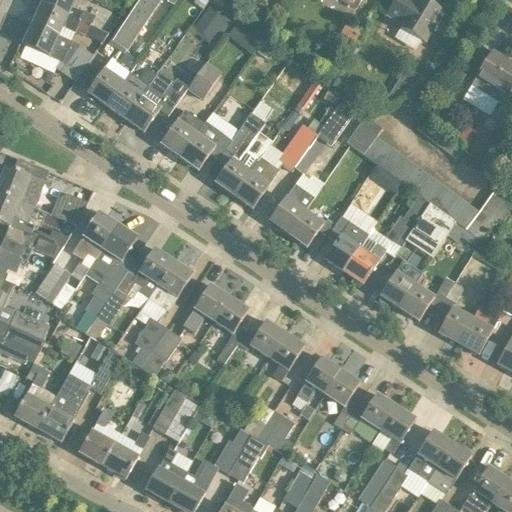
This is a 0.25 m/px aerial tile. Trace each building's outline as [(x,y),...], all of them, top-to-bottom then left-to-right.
[(43,0),(41,6),(67,18),(75,0),(43,0)] [(111,43),(127,54),(162,1),(173,8),(178,0),(140,0),(136,6),(111,43)] [(208,2),(204,0),(197,0),(193,6),(201,12),(208,2)] [(333,0),(355,13),(363,0),(333,0)] [(419,0),(414,0),(414,2),(410,0),(396,0),(385,18),(399,26),(397,30),(424,46),(443,14),(419,0)] [(31,27),(57,39),(61,30),(74,36),(75,34),(101,46),(108,37),(90,29),(79,24),(67,18),(41,6),(31,27)] [(234,25),(209,8),(201,20),(225,38),(234,25)] [(79,24),(90,29),(95,19),(84,14),(79,24)] [(57,39),(31,27),(21,48),(64,68),(59,75),(74,85),(93,59),(78,49),(57,39)] [(358,33),(347,27),(341,36),(352,43),(358,33)] [(263,46),(257,54),(266,61),(272,52),(263,46)] [(511,65),(492,54),(475,82),(471,88),(502,107),(511,90),(511,65)] [(105,109),(123,84),(129,76),(129,75),(111,62),(105,71),(104,71),(86,96),(105,109)] [(389,109),(393,106),(426,82),(427,83),(436,70),(425,64),(417,77),(405,70),(383,105),(389,109)] [(221,77),(206,66),(187,92),(202,103),(221,77)] [(450,68),(441,82),(455,91),(464,77),(450,68)] [(123,84),(105,109),(124,122),(142,98),(143,98),(149,90),(157,77),(147,71),(139,83),(129,76),(123,84)] [(143,136),(159,113),(168,119),(188,90),(176,82),(174,84),(159,74),(157,77),(149,90),(143,98),(142,98),(124,122),(143,136)] [(313,84),(296,108),(303,113),(320,89),(313,84)] [(329,92),(323,101),(334,108),(340,99),(329,92)] [(343,103),(324,129),(317,140),(330,149),(356,113),(343,103)] [(160,148),(179,161),(196,138),(203,127),(184,113),(160,148)] [(214,186),(233,199),(253,171),(240,162),(264,127),(250,117),(232,143),(218,163),(226,168),(214,186)] [(382,132),(371,124),(365,120),(346,146),(363,158),(376,140),(382,132)] [(292,174),(317,140),(324,129),(314,121),(307,130),(304,128),(278,164),(292,174)] [(443,136),(423,121),(416,131),(435,146),(443,136)] [(210,157),(218,163),(232,143),(205,125),(203,127),(196,138),(179,161),(199,174),(210,157)] [(481,161),(495,138),(477,127),(463,150),(481,161)] [(454,162),(462,151),(443,136),(435,146),(454,162)] [(481,166),(494,174),(511,145),(498,137),(481,166)] [(363,158),(365,160),(373,165),(386,147),(376,140),(363,158)] [(386,147),(373,165),(383,173),(396,155),(386,147)] [(396,155),(383,173),(392,180),(393,180),(407,162),(396,155)] [(260,161),(253,171),(233,199),(252,213),(270,189),(269,188),(278,174),(260,161)] [(407,162),(393,180),(394,181),(402,187),(403,188),(417,170),(407,162)] [(32,210),(41,185),(5,169),(0,181),(0,197),(20,205),(29,209),(32,210)] [(417,170),(403,188),(414,195),(427,177),(417,170)] [(414,195),(417,198),(424,203),(437,184),(427,177),(414,195)] [(394,197),(402,187),(394,181),(386,191),(394,197)] [(511,190),(502,183),(494,193),(511,206),(511,190)] [(424,203),(429,206),(434,210),(447,192),(437,184),(424,203)] [(269,224),(287,237),(304,213),(312,201),(294,188),(269,224)] [(447,192),(434,210),(444,218),(458,199),(447,192)] [(506,219),(511,211),(511,206),(494,193),(486,204),(506,219)] [(63,194),(53,218),(71,225),(76,228),(88,206),(63,194)] [(25,226),(32,210),(29,209),(20,205),(0,197),(0,227),(7,231),(3,241),(30,252),(30,251),(36,238),(31,236),(33,229),(25,226)] [(424,203),(417,198),(402,220),(399,218),(384,240),(400,250),(404,244),(429,206),(424,203)] [(444,218),(454,226),(468,207),(458,199),(444,218)] [(464,234),(477,245),(493,223),(499,228),(506,219),(486,204),(478,214),(464,234)] [(429,206),(404,244),(431,261),(446,239),(454,226),(444,218),(434,210),(429,206)] [(478,214),(477,213),(468,207),(454,226),(464,234),(478,214)] [(326,239),(333,229),(326,224),(324,227),(304,213),(287,237),(307,251),(319,234),(326,239)] [(87,257),(94,262),(117,228),(97,215),(82,239),(83,239),(72,256),(83,263),(87,257)] [(343,275),(359,252),(368,238),(340,219),(333,229),(326,239),(335,245),(323,262),(343,275)] [(454,226),(446,239),(455,245),(459,239),(473,249),(477,245),(464,234),(454,226)] [(95,322),(134,263),(125,258),(137,241),(117,228),(94,262),(85,277),(98,285),(90,297),(93,299),(88,307),(84,314),(89,318),(95,322)] [(30,251),(56,261),(63,250),(68,241),(63,239),(51,234),(49,238),(37,234),(36,238),(30,251)] [(19,267),(23,268),(30,252),(3,241),(0,248),(0,283),(2,284),(7,273),(15,276),(19,267)] [(370,259),(359,252),(343,275),(363,288),(384,254),(376,249),(370,259)] [(142,269),(134,263),(95,322),(106,329),(108,331),(129,301),(126,299),(134,286),(141,290),(137,295),(148,302),(173,265),(153,252),(142,269)] [(378,299),(398,312),(414,288),(422,276),(403,264),(378,299)] [(193,278),(173,265),(148,302),(167,315),(175,302),(176,303),(193,278)] [(70,278),(52,266),(45,277),(47,278),(34,296),(51,307),(70,278)] [(451,311),(454,307),(463,290),(454,285),(444,301),(439,313),(448,318),(437,336),(458,347),(471,322),(451,311)] [(511,318),(511,286),(497,311),(511,319),(511,318)] [(212,326),(228,301),(209,288),(193,313),(182,330),(193,337),(204,320),(212,326)] [(429,308),(439,313),(444,301),(439,299),(436,297),(434,300),(414,288),(398,312),(418,325),(429,308)] [(216,362),(223,367),(236,347),(244,337),(236,332),(249,314),(228,301),(212,326),(232,339),(216,362)] [(479,358),(499,323),(489,318),(479,311),(471,322),(458,347),(479,358)] [(14,313),(7,329),(42,344),(48,329),(14,313)] [(96,344),(106,329),(95,322),(85,337),(96,344)] [(167,333),(150,322),(133,346),(141,351),(131,366),(140,371),(167,333)] [(244,337),(236,347),(246,353),(248,349),(268,362),(284,337),(265,324),(253,342),(244,337)] [(0,354),(24,366),(30,354),(38,357),(44,345),(42,344),(7,329),(0,325),(0,354)] [(165,364),(181,342),(167,333),(140,371),(154,379),(164,364),(165,364)] [(268,362),(278,368),(271,379),(280,385),(287,374),(288,375),(304,350),(284,337),(268,362)] [(511,376),(511,337),(496,367),(511,376)] [(58,356),(73,363),(80,349),(67,342),(58,356)] [(90,360),(100,366),(108,352),(98,346),(90,360)] [(187,363),(195,368),(202,357),(195,352),(187,363)] [(99,397),(121,359),(109,353),(95,377),(87,390),(88,391),(99,397)] [(316,393),(324,398),(340,374),(320,362),(296,399),(307,406),(316,393)] [(0,381),(0,396),(5,399),(16,378),(4,373),(0,381)] [(168,387),(174,376),(170,373),(163,375),(159,381),(168,387)] [(342,432),(349,421),(356,409),(348,404),(360,387),(340,374),(324,398),(343,410),(340,415),(333,427),(342,432)] [(13,419),(37,433),(55,400),(41,392),(46,382),(38,377),(27,397),(26,396),(13,419)] [(87,390),(68,379),(55,400),(37,433),(60,446),(73,423),(88,396),(86,395),(88,391),(87,390)] [(174,393),(152,431),(164,438),(184,402),(186,399),(174,393)] [(199,405),(207,411),(215,399),(207,394),(199,405)] [(356,409),(349,421),(356,425),(357,426),(359,422),(380,435),(396,410),(376,397),(364,415),(356,409)] [(164,438),(179,446),(199,410),(184,402),(164,438)] [(242,434),(250,439),(255,442),(273,415),(261,407),(242,434)] [(193,420),(199,424),(206,411),(200,408),(199,410),(193,420)] [(396,410),(380,435),(390,442),(383,452),(391,457),(398,447),(399,448),(416,423),(396,410)] [(102,414),(97,424),(105,429),(110,418),(102,414)] [(274,414),(273,415),(255,442),(267,449),(286,460),(287,457),(293,448),(285,441),(293,427),(274,414)] [(101,469),(114,446),(91,433),(78,456),(101,469)] [(196,481),(186,475),(169,506),(179,511),(196,511),(205,497),(204,496),(218,472),(228,478),(250,439),(242,434),(240,433),(232,445),(228,443),(210,472),(203,469),(196,481)] [(416,459),(407,472),(427,485),(452,447),(431,434),(415,458),(416,459)] [(148,440),(140,435),(134,445),(143,450),(148,440)] [(260,460),(267,449),(255,442),(250,439),(228,478),(242,486),(258,459),(260,460)] [(125,483),(138,460),(114,446),(101,469),(125,483)] [(427,485),(426,486),(445,498),(459,477),(460,477),(472,460),(452,447),(427,485)] [(170,466),(176,456),(168,451),(157,470),(145,493),(169,506),(186,475),(170,466)] [(396,471),(382,462),(363,490),(371,495),(363,507),(368,510),(369,511),(396,471)] [(486,511),(490,507),(492,508),(508,483),(487,470),(476,488),(461,511),(463,511),(486,511)] [(385,511),(400,489),(407,479),(404,477),(396,471),(369,511),(371,511),(385,511)] [(297,511),(314,482),(299,474),(282,503),(297,511)] [(334,480),(338,484),(343,483),(344,478),(341,474),(335,475),(334,480)] [(314,482),(297,511),(296,511),(313,511),(329,486),(316,478),(314,482)] [(511,511),(511,486),(508,483),(492,508),(497,511),(511,511)] [(221,511),(251,511),(253,510),(242,504),(248,494),(236,487),(221,511)] [(448,511),(450,509),(440,503),(439,502),(437,506),(432,511),(448,511)]
